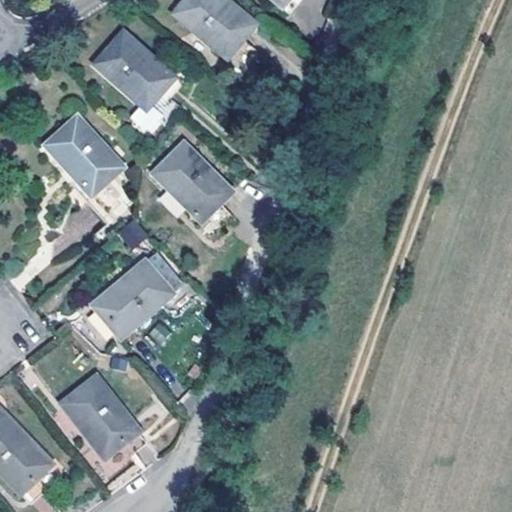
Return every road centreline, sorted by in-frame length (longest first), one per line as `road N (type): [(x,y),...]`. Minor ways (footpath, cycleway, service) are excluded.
road 1 (residential): [(155,511),(177,475),(349,0)]
road 2 (track): [(316,511),(439,152),(504,0)]
